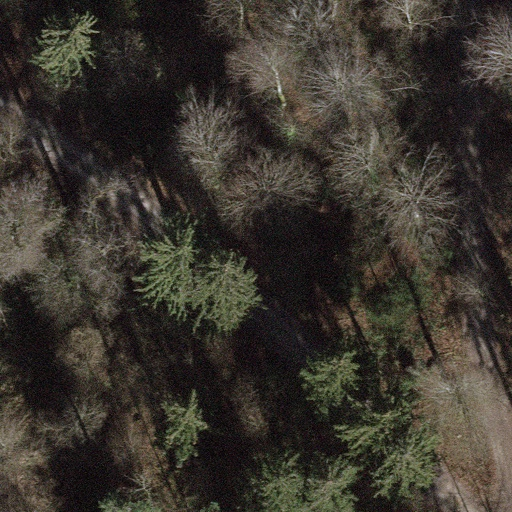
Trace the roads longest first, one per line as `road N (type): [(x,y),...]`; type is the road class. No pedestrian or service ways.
road 1 (track): [(449,511),(93,173),(0,122)]
road 2 (track): [(511,375),(484,0)]
